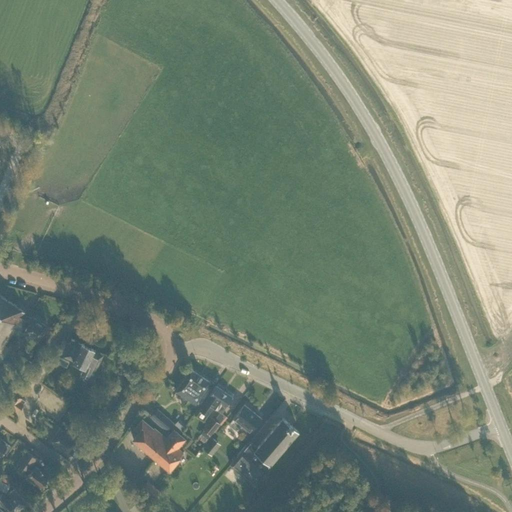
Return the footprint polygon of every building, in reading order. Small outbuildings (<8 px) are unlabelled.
[(25,314),(26,312),(0,295),(0,351),(15,328),(21,332),(22,331),(37,341),(47,326),(32,316),(30,317),(25,314)] [(80,374),(90,379),(102,353),(93,349),(93,348),(82,342),(81,343),(72,339),(70,343),(63,340),(57,352),(73,359),(73,360),(84,365),(80,374)] [(52,358),(44,352),(28,375),(36,381),(52,358)] [(69,361),(58,356),(55,361),(66,367),(69,361)] [(204,399),(211,388),(207,385),(210,382),(191,369),(181,384),(176,391),(195,404),(196,402),(200,404),(204,399)] [(232,396),(215,385),(205,401),(199,410),(207,415),(213,406),(220,411),(222,412),(232,396)] [(8,404),(18,411),(23,404),(25,400),(22,398),(22,397),(15,392),(8,404)] [(261,418),(244,404),(233,419),(249,432),(261,418)] [(150,415),(166,429),(173,421),(157,407),(150,415)] [(222,412),(220,411),(214,418),(220,423),(220,424),(227,416),(222,412)] [(175,423),(181,428),(186,423),(180,417),(175,423)] [(202,428),(210,435),(220,423),(214,418),(212,417),(202,428)] [(288,422),(282,417),(257,448),(251,443),(242,453),(241,452),(230,465),(255,487),(272,467),(269,465),(298,431),(293,426),(288,422)] [(166,439),(154,428),(153,429),(142,419),(134,428),(139,432),(133,439),(168,470),(182,453),(177,448),(184,440),(173,430),(166,439)] [(60,427),(50,441),(67,453),(73,445),(84,453),(90,445),(78,437),(76,439),(60,427)] [(202,448),(211,455),(220,444),(211,437),(202,448)] [(0,440),(0,454),(0,455),(4,450),(6,451),(10,445),(1,439),(0,441),(0,440)] [(26,477),(40,487),(48,476),(34,466),(33,467),(31,466),(37,458),(26,450),(17,464),(28,471),(29,472),(26,477)] [(13,477),(1,472),(0,473),(0,479),(10,484),(13,477)] [(141,489),(154,499),(160,491),(147,481),(141,489)] [(0,495),(0,504),(2,507),(0,508),(3,511),(16,511),(26,504),(23,501),(27,497),(17,485),(8,493),(12,498),(9,501),(2,493),(0,495)]
